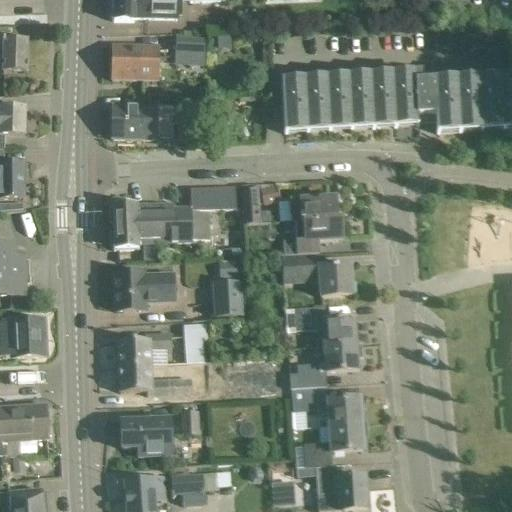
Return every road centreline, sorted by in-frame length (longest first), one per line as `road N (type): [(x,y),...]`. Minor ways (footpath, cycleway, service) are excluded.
road 1 (residential): [(72,178),(377,161),(398,198),(427,511)]
road 2 (secondary): [(75,375),(72,178)]
road 3 (secondary): [(72,178),(79,6)]
road 4 (secondary): [(83,511),(75,375)]
